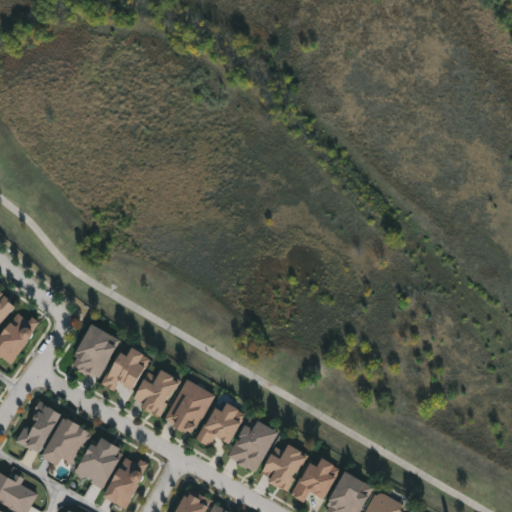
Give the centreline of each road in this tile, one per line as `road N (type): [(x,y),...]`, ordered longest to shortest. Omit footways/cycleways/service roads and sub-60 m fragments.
road 1 (residential): [(34,374),(269,511)]
road 2 (residential): [(66,323),(0,428)]
